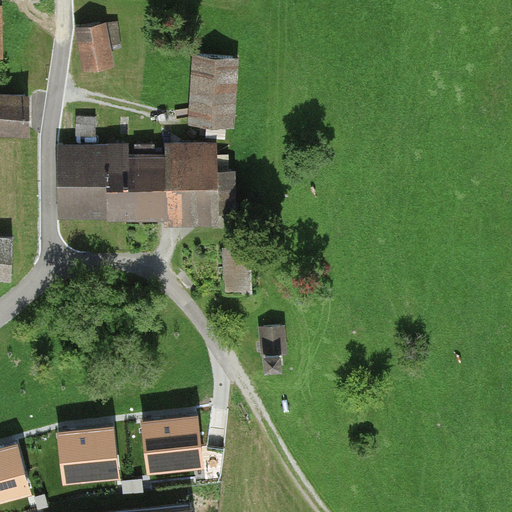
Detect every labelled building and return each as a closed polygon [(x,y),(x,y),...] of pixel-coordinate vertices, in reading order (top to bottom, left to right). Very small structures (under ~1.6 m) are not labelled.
[(116,23),(80,29),(86,73),(123,67),(116,23)] [(241,130),(246,60),(198,57),(193,127),(241,130)] [(0,94),(0,130),(26,130),(26,94),(0,94)] [(60,145),(60,212),(127,212),(127,208),(127,154),(126,144),(60,145)] [(127,154),(127,208),(233,207),(232,172),(214,171),(214,154),(127,154)] [(0,228),(0,270),(13,272),(15,229),(0,228)] [(281,324),(264,325),(266,353),(266,364),(280,364),(280,352),(283,352),(281,324)] [(199,411),(143,418),(148,458),(204,452),(199,411)] [(114,423),(60,429),(64,468),(118,462),(114,423)] [(19,441),(0,445),(0,486),(29,479),(19,441)] [(108,511),(192,511),(191,502),(108,511)]
